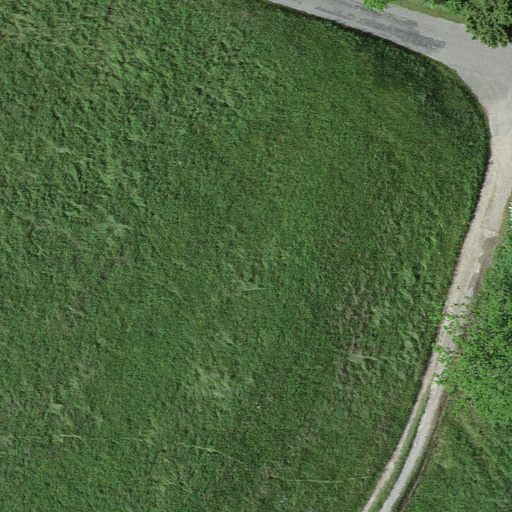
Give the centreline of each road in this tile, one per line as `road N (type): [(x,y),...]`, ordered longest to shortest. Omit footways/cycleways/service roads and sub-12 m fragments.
road 1 (track): [(388,511),(419,457),(511,181)]
road 2 (unclassified): [(511,66),(300,0)]
